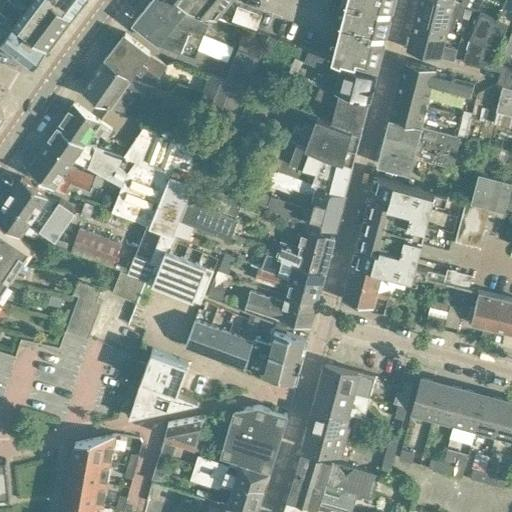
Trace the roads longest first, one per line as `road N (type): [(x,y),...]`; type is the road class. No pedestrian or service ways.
road 1 (residential): [(406,0),(322,323)]
road 2 (residential): [(165,290),(147,336),(302,400)]
road 3 (residential): [(511,372),(322,323)]
road 4 (residential): [(0,448),(166,414)]
road 5 (tertiary): [(40,98),(114,0)]
